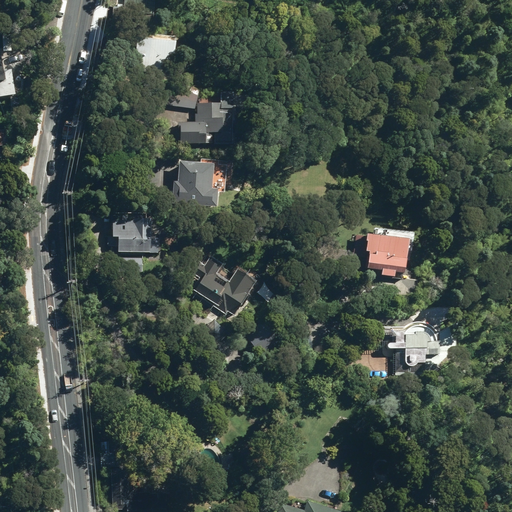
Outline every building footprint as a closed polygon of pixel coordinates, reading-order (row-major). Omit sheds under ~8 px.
[(126,0),(126,11),(157,14),(157,0),(126,0)] [(152,76),(168,78),(169,71),(176,72),(181,39),(141,33),(136,66),(153,68),(152,76)] [(0,58),(0,95),(17,93),(15,67),(6,68),(5,58),(0,58)] [(197,113),(197,121),(180,120),(180,145),(209,145),(209,142),(214,143),(214,146),(221,145),(220,142),(235,143),(235,133),(258,132),(258,104),(226,104),(226,100),(200,101),(200,112),(197,113)] [(0,128),(0,144),(10,144),(9,128),(0,128)] [(175,203),(220,205),(221,187),(216,186),(217,161),(181,159),(180,181),(176,180),(175,203)] [(121,251),(161,252),(161,236),(155,236),(155,216),(110,216),(110,244),(121,245),(121,251)] [(412,272),(417,235),(373,231),(372,238),(358,236),(355,254),(366,256),(367,249),(373,250),(373,253),(375,253),(373,267),(386,269),(385,274),(400,275),(400,271),(412,272)] [(230,310),(236,314),(259,281),(240,268),(231,282),(218,273),(225,264),(210,255),(200,269),(208,274),(196,292),(227,313),(230,310)] [(124,268),(145,268),(144,258),(123,258),(124,268)] [(247,333),(261,358),(286,343),(272,318),(247,333)] [(216,319),(202,331),(216,346),(230,334),(216,319)] [(462,330),(466,330),(466,319),(440,333),(437,329),(435,326),(431,324),(427,322),(423,321),(419,321),(415,322),(411,323),(407,325),(405,327),(365,325),(364,353),(395,354),(395,374),(443,375),(443,364),(459,349),(462,349),(462,330)] [(296,329),(302,352),(315,349),(311,334),(310,334),(308,326),(296,329)] [(119,452),(119,444),(103,444),(104,467),(111,466),(113,510),(128,510),(127,511),(170,511),(169,492),(150,493),(150,498),(128,499),(128,481),(136,481),(135,452),(119,452)] [(279,511),(345,511),(346,511),(311,500),(308,510),(283,502),(279,511)]
